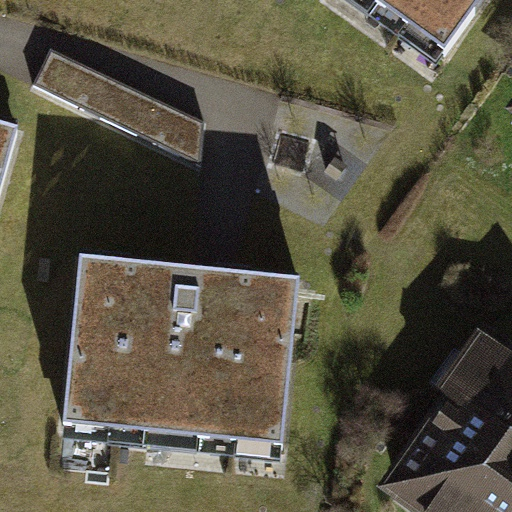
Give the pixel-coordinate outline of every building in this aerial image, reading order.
[(479,0),(364,0),(441,54),(479,0)] [(205,124),(50,52),(42,69),(34,86),(200,171),(205,124)] [(511,136),(511,113),(501,129),(511,136)] [(0,127),(0,178),(14,131),(0,127)] [(301,280),(80,259),(64,420),(285,442),(301,280)] [(379,492),(406,511),(511,511),(511,345),(497,335),(379,492)]
